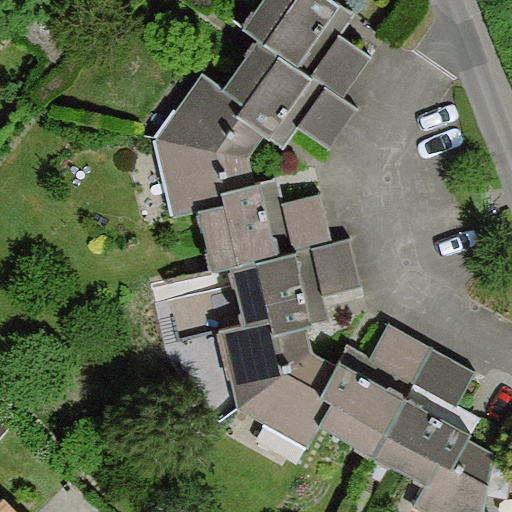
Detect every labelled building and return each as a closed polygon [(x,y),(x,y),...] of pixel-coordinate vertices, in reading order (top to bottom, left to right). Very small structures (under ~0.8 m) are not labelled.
[(79,34),(39,0),(34,0),(15,25),(58,59),(79,34)] [(264,0),(245,29),(259,39),(298,65),(327,25),(342,4),(336,0),(264,0)] [(327,25),(298,65),(314,77),(345,99),(374,58),(327,25)] [(285,118),(314,77),(298,65),(259,39),(225,89),(205,74),(176,114),(189,123),(185,145),(249,157),(266,135),(270,138),(285,118)] [(314,77),(285,118),(332,151),(360,110),(345,99),(314,77)] [(256,184),(249,157),(185,145),(183,166),(166,169),(176,217),(202,212),(215,270),(234,266),(279,256),(267,207),(261,183),(256,184)] [(322,195),(267,207),(279,256),(297,252),(334,243),(322,195)] [(334,243),(297,252),(308,300),(364,288),(352,239),(334,243)] [(315,325),(308,300),(297,252),(279,256),(234,266),(247,325),(222,331),(234,379),(249,375),(262,392),(314,354),(308,326),(315,325)] [(390,323),(363,373),(407,397),(435,348),(390,323)] [(435,348),(407,397),(451,422),(477,372),(435,348)] [(336,367),(314,354),(262,392),(275,409),(267,424),(311,448),(323,425),(376,455),(407,397),(363,373),(340,361),(336,367)] [(451,422),(407,397),(376,455),(428,483),(414,507),(424,511),(468,511),(470,510),(479,511),(485,511),(496,453),(483,447),(470,440),(473,434),(451,422)]
